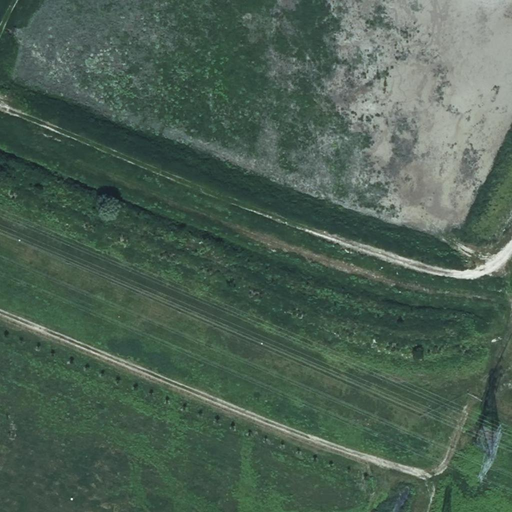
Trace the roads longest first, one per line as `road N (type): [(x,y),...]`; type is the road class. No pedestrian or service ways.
road 1 (track): [(0,314),(348,454),(438,479),(429,511)]
road 2 (track): [(511,324),(467,398),(438,479)]
